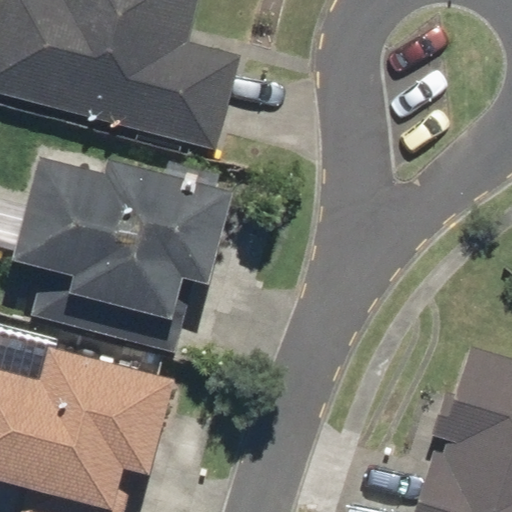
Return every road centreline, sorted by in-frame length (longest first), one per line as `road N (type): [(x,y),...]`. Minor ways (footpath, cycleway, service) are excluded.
road 1 (residential): [(354,262),(347,62),(383,0)]
road 2 (residential): [(257,511),(354,262)]
road 3 (residential): [(465,175),(354,262)]
